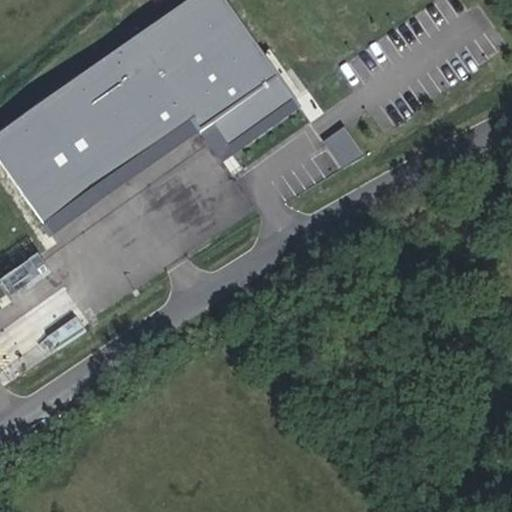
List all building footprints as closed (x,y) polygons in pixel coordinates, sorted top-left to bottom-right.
[(224,0),(194,0),(0,136),(0,166),(43,228),(194,123),(201,134),(213,125),(229,148),(297,101),(224,0)] [(213,125),(201,134),(222,163),(302,108),(297,101),(229,148),(213,125)] [(194,123),(43,228),(50,237),(201,134),(194,123)] [(345,130),(325,144),(344,170),(365,158),(345,130)] [(76,317),(47,337),(56,350),(86,331),(76,317)]
